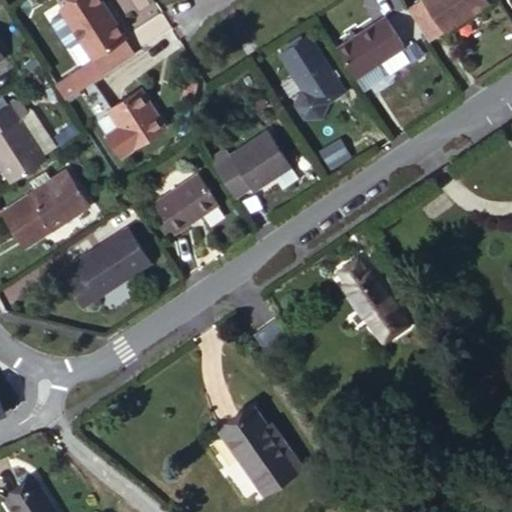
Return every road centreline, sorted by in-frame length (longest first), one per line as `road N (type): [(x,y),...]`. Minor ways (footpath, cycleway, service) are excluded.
road 1 (tertiary): [(45,374),(92,370),(126,353),(511,89)]
road 2 (residential): [(37,410),(152,511)]
